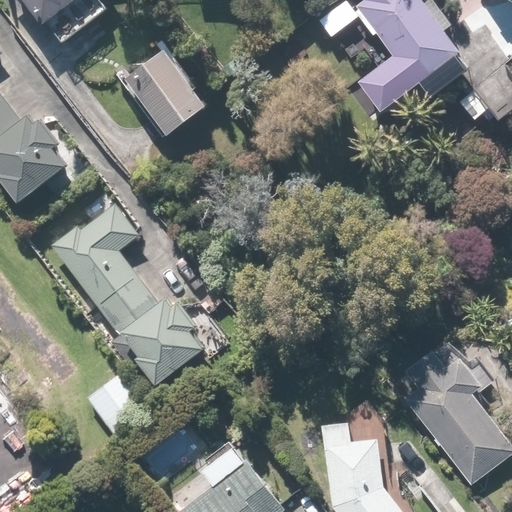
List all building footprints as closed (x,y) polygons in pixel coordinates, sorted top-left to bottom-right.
[(76,0),(26,0),(45,24),(76,0)] [(360,82),(383,112),(462,52),(421,0),(364,0),(365,1),(357,7),(394,56),(360,82)] [(0,186),(5,183),(21,203),(69,166),(57,149),(62,145),(43,120),(37,124),(30,115),(23,121),(0,90),(0,56),(3,54),(0,49),(0,186)] [(166,51),(127,80),(169,136),(208,107),(166,51)] [(160,386),(208,348),(194,330),(199,326),(180,302),(175,307),(167,297),(161,302),(120,251),(141,234),(117,203),(83,230),(79,226),(54,246),(123,334),(113,342),(135,369),(142,363),(160,386)] [(420,388),(407,398),(473,484),(511,454),(511,442),(474,394),(484,386),(461,357),(448,367),(435,350),(407,371),(420,388)] [(123,375),(90,399),(118,438),(151,415),(123,375)] [(350,421),(325,424),(334,507),(337,511),(406,511),(386,486),(381,439),(353,442),(350,421)] [(249,459),(180,511),(282,511),(287,509),(249,459)]
